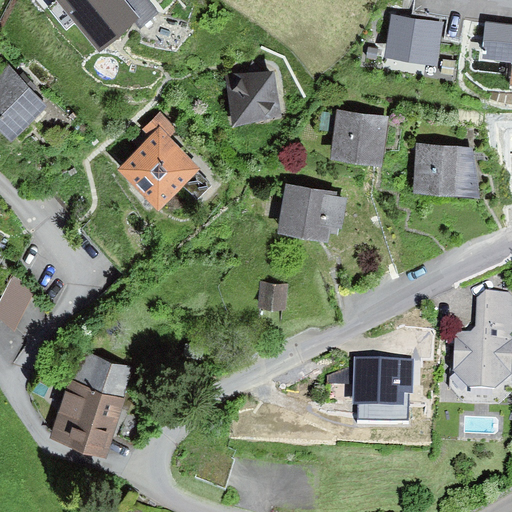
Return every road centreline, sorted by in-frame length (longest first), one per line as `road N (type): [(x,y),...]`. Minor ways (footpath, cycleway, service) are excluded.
road 1 (residential): [(150,470),(171,428),(240,379),(511,244)]
road 2 (residential): [(11,384),(80,275),(74,247),(0,184)]
road 3 (residential): [(150,470),(124,472),(69,456),(44,437),(11,384)]
